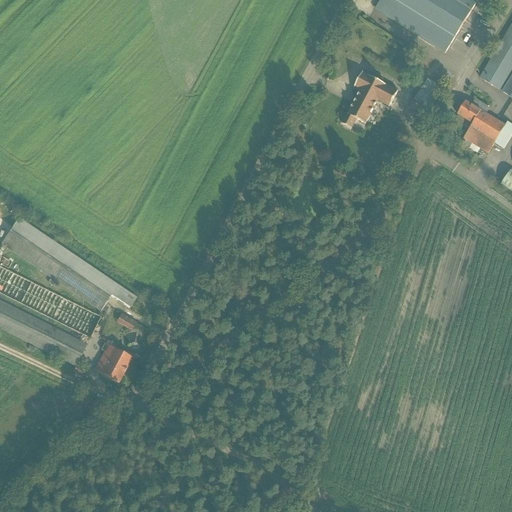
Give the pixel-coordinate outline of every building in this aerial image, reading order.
[(478,0),(380,0),(374,11),(445,55),(478,0)] [(511,25),(480,79),(498,91),(511,69),(511,25)] [(389,108),(397,93),(362,74),(354,89),(359,92),(341,125),(352,131),(357,121),(365,125),(377,102),(389,108)] [(511,76),(501,93),(511,99),(511,76)] [(413,100),(429,111),(443,90),(428,80),(413,100)] [(495,145),(506,126),(486,114),(490,109),(475,100),(471,106),(466,103),(458,116),(473,125),(464,140),(488,155),(495,145)] [(506,126),(495,145),(504,150),(511,137),(511,126),(507,123),(506,126)] [(511,170),(500,186),(511,195),(511,170)] [(136,299),(18,220),(0,245),(100,313),(110,297),(129,310),(136,299)] [(89,340),(100,318),(0,267),(0,296),(24,308),(30,311),(43,317),(50,321),(74,333),(72,336),(80,341),(80,342),(84,344),(87,339),(89,340)] [(56,288),(57,285),(50,280),(45,287),(56,295),(59,290),(56,288)] [(22,313),(0,301),(0,331),(75,368),(72,374),(75,375),(74,377),(81,380),(82,378),(83,379),(86,372),(77,367),(87,346),(84,344),(80,342),(47,326),(50,321),(43,317),(40,322),(28,316),(30,311),(24,308),(22,313)] [(136,323),(121,315),(116,324),(131,332),(136,323)] [(94,371),(118,384),(131,359),(104,345),(100,351),(103,353),(94,371)]
